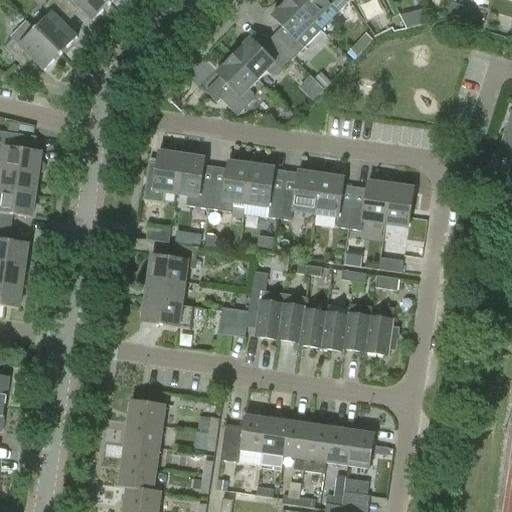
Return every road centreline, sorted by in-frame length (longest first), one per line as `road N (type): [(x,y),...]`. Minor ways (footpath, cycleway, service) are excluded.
road 1 (residential): [(417,397),(447,185),(436,158),(98,113)]
road 2 (residential): [(417,397),(65,342)]
road 3 (residential): [(65,342),(96,128)]
road 4 (residential): [(43,509),(65,342)]
road 5 (residential): [(98,113),(105,84),(187,0)]
